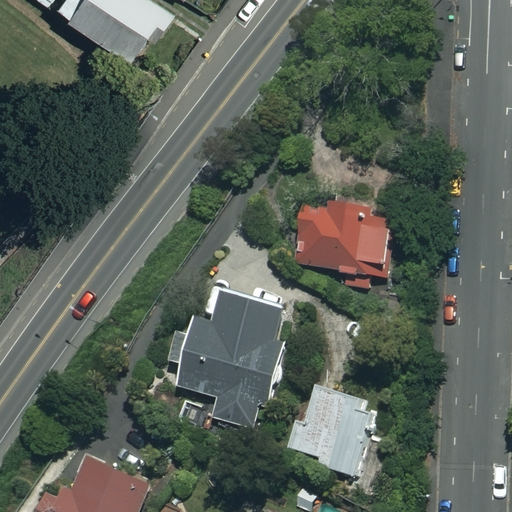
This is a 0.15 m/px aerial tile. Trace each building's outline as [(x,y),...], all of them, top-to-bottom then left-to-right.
[(180,13),(162,0),(64,0),(61,5),(136,60),(154,35),(160,39),(180,13)] [(387,214),(389,202),(333,195),(333,201),(312,199),(303,265),(347,271),(345,285),(374,289),(376,275),(396,278),(405,216),(387,214)] [(290,310),(230,291),(220,322),(205,317),(200,334),(185,330),(176,358),(190,363),(183,385),(223,398),(217,417),(262,431),(290,342),(281,339),(290,310)] [(382,402),(325,384),(312,422),(304,419),(292,454),(358,475),(382,402)] [(75,485),(71,496),(57,490),(47,511),(144,511),(157,484),(95,457),(82,488),(75,485)]
